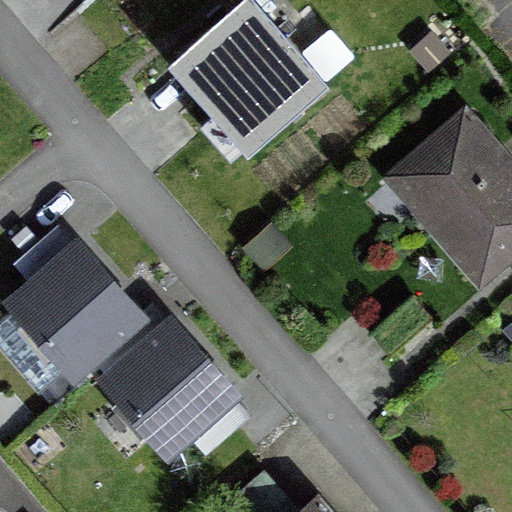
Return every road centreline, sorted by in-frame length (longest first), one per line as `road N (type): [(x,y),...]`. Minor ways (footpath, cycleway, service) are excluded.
road 1 (residential): [(405,511),(92,146)]
road 2 (residential): [(92,146),(0,38)]
